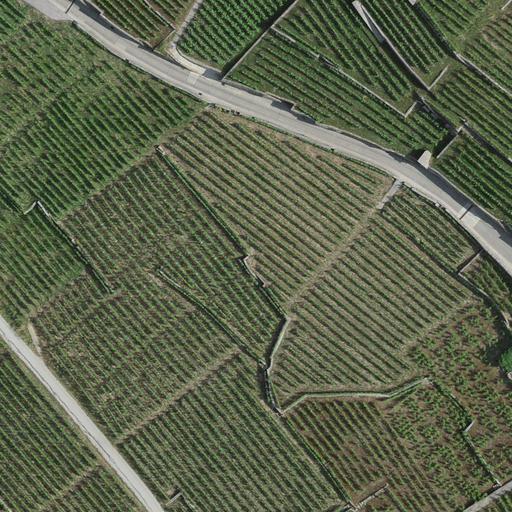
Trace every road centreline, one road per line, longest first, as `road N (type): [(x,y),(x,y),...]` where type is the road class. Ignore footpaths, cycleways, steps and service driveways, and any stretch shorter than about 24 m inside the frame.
road 1 (track): [(68,0),(131,52),(413,175),(511,253)]
road 2 (track): [(0,324),(154,511)]
